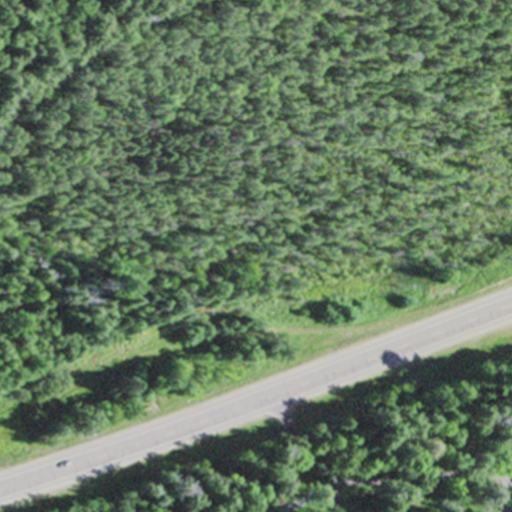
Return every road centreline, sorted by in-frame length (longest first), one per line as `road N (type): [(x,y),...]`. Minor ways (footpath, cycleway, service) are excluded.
road 1 (primary): [(511,299),(0,484)]
road 2 (track): [(511,263),(357,325),(198,339),(0,420)]
road 3 (track): [(46,511),(511,356)]
